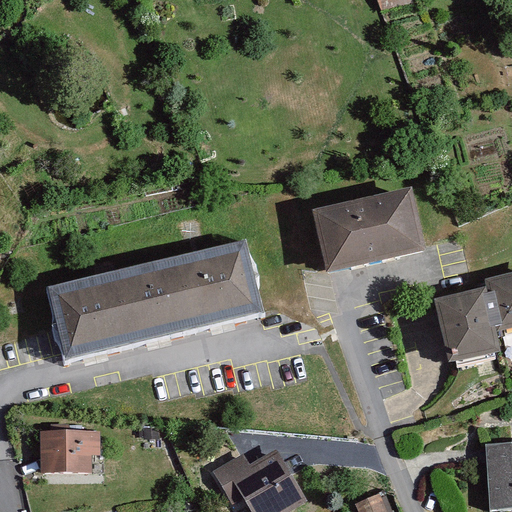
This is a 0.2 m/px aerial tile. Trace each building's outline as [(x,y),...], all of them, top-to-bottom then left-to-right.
[(410,0),(374,0),(378,15),(412,6),(410,0)] [(404,196),(308,218),(322,282),(419,260),(404,196)] [(238,252),(43,296),(58,362),(253,318),(238,252)] [(511,278),(480,286),(484,294),(424,308),(436,361),(444,359),(446,368),(491,357),(486,338),(511,331),(511,278)] [(98,435),(36,437),(38,479),(99,478),(98,435)] [(511,511),(511,448),(483,451),(486,511),(511,511)] [(243,511),(296,511),(304,508),(274,451),(247,466),(243,459),(212,475),(229,507),(238,502),(243,511)] [(384,511),(377,498),(350,511),(384,511)]
